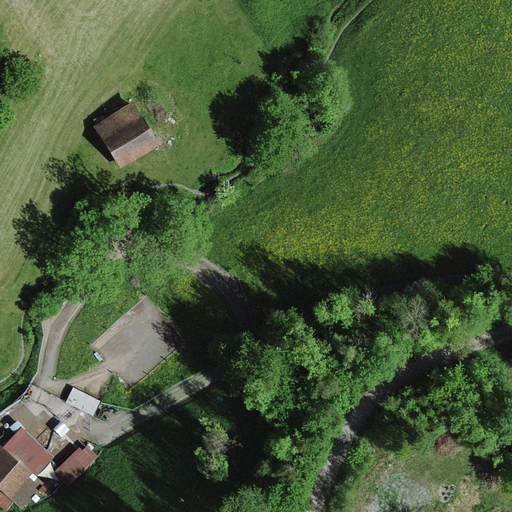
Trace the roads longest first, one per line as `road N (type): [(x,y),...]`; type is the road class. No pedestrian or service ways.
road 1 (track): [(511,283),(352,296),(99,436)]
road 2 (track): [(511,338),(417,367),(370,411),(325,511)]
